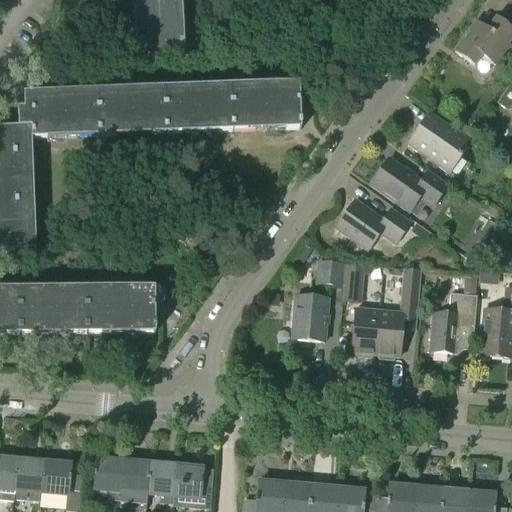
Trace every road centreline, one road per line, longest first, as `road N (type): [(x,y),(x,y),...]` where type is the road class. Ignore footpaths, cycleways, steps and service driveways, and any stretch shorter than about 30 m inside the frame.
road 1 (residential): [(150,418),(453,0)]
road 2 (residential): [(150,418),(511,446)]
road 3 (residential): [(0,402),(150,418)]
